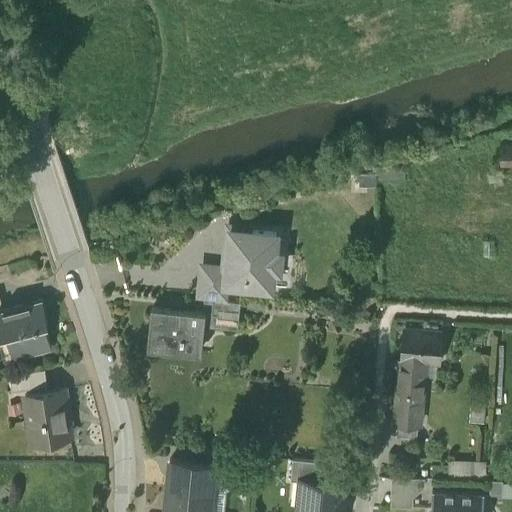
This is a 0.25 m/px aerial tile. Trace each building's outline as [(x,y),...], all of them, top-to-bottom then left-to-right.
[(511,144),(502,144),(502,164),(511,164),(511,144)] [(405,164),(378,167),(378,174),(379,180),(406,179),(405,164)] [(379,180),(378,174),(366,174),(367,186),(379,186),(379,180)] [(277,231),(231,226),(227,266),(226,280),(271,285),(273,266),(279,266),(281,250),(275,250),(277,231)] [(224,299),(226,280),(227,266),(203,264),(200,297),(213,298),(224,299)] [(3,308),(0,308),(0,330),(7,329),(12,348),(31,343),(33,349),(52,344),(45,319),(49,318),(43,298),(3,308)] [(224,299),(213,298),(212,314),(239,317),(241,301),(224,299)] [(193,310),(153,306),(149,346),(201,351),(203,325),(205,325),(206,310),(193,309),(193,310)] [(404,328),(395,422),(420,424),(426,359),(440,360),(443,331),(404,328)] [(45,368),(9,373),(12,390),(48,384),(45,368)] [(67,387),(26,393),(26,396),(24,400),(26,415),(30,418),(33,441),(70,435),(66,410),(69,409),(70,406),(67,387)] [(233,452),(197,448),(196,460),(214,462),(214,466),(231,467),(233,452)] [(196,460),(171,458),(169,477),(168,477),(167,486),(212,490),(214,466),(214,462),(196,460)] [(329,462),(293,458),(291,479),(301,480),(301,479),(327,481),(329,462)] [(486,464),(449,463),(449,476),(486,477),(486,464)] [(425,478),(413,477),(412,489),(420,490),(424,486),(425,478)] [(327,481),(301,479),(301,480),(298,511),(343,511),(344,510),(345,500),(346,483),(327,481)] [(502,480),(491,480),(490,493),(502,493),(502,480)] [(209,511),(212,490),(167,486),(166,494),(167,494),(165,511),(209,511)] [(457,511),(459,491),(435,490),(434,489),(433,489),(431,511),(457,511)] [(483,492),(459,491),(457,511),(483,511),(485,492),(483,492)]
